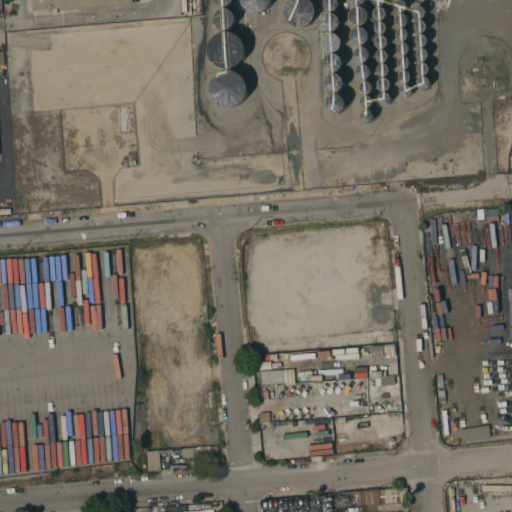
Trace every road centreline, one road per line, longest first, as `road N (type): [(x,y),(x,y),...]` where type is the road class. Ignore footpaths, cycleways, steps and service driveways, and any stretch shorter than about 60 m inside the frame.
road 1 (residential): [(0,507),(511,458)]
road 2 (residential): [(0,238),(404,204)]
road 3 (residential): [(430,511),(404,204)]
road 4 (residential): [(244,511),(221,220)]
